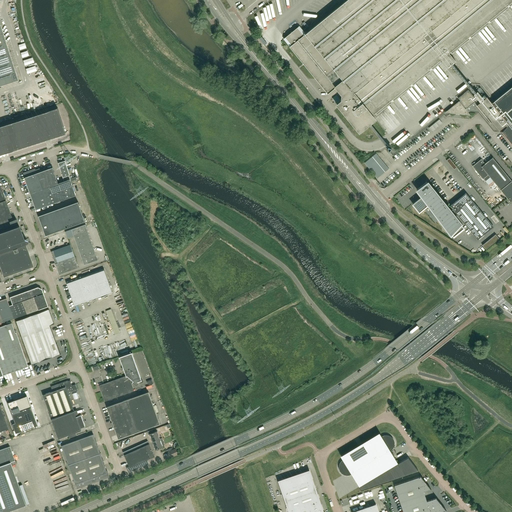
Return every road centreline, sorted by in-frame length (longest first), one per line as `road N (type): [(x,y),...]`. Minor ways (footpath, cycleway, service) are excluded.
road 1 (primary): [(467,286),(336,388),(76,511)]
road 2 (primary): [(109,511),(349,396),(480,295)]
road 3 (unclassified): [(328,323),(285,268),(130,162),(66,148),(9,167)]
road 4 (unclassified): [(336,511),(319,455),(390,415),(472,511)]
road 5 (unclassified): [(377,199),(476,117)]
road 6 (secondary): [(473,281),(377,199)]
road 7 (secondary): [(372,204),(467,286)]
